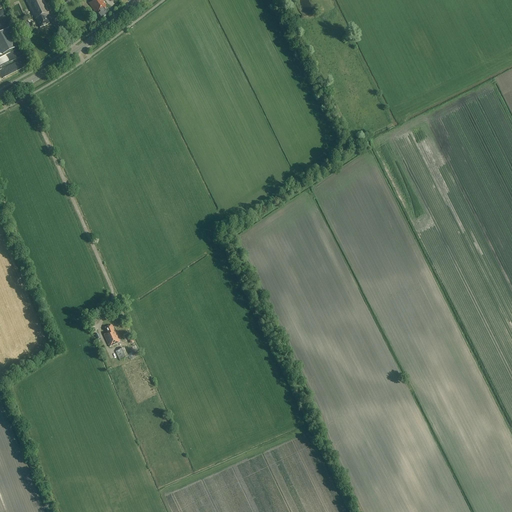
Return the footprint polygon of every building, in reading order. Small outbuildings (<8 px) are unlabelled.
[(36,19),(40,28),(49,23),(46,17),(50,15),(43,0),(27,0),(26,0),(35,19),(36,19)] [(101,20),(109,14),(104,8),(107,6),(104,2),(103,2),(101,0),(93,0),(89,3),(101,20)] [(18,47),(9,29),(0,33),(0,47),(3,54),(18,47)] [(19,48),(23,55),(27,53),(23,46),(19,48)] [(112,325),(105,328),(108,333),(104,335),(110,347),(120,342),(112,325)] [(124,348),(116,352),(120,361),(128,357),(124,348)]
